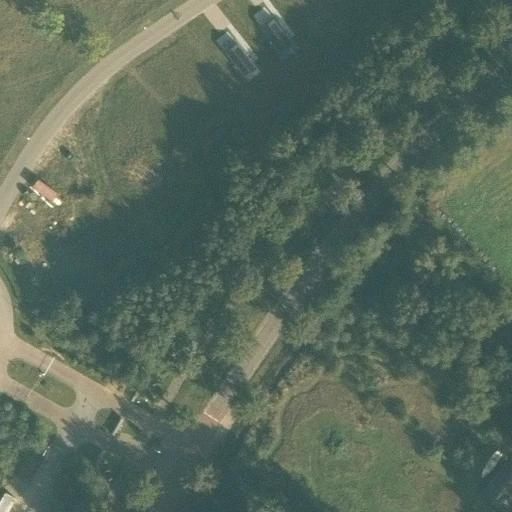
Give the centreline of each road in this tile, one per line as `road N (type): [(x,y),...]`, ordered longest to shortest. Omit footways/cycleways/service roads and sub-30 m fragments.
road 1 (tertiary): [(194,457),(367,214),(511,72)]
road 2 (residential): [(0,206),(53,121),(143,40),(207,0)]
